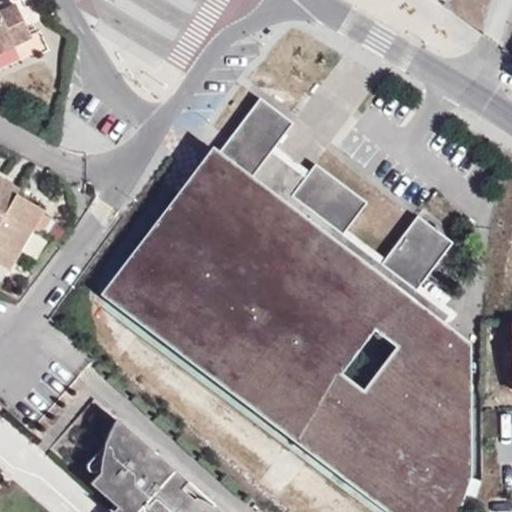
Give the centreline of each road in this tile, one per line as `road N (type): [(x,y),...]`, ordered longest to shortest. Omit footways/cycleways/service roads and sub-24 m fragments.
road 1 (residential): [(64,0),(96,61),(160,121),(219,43),(297,0)]
road 2 (unclassified): [(511,121),(315,0)]
